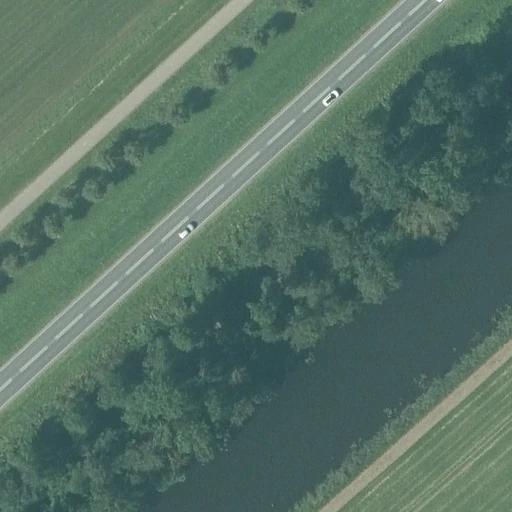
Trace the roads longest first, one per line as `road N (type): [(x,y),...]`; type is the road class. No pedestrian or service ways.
road 1 (trunk): [(0,388),(427,0)]
road 2 (unclassified): [(0,222),(241,0)]
